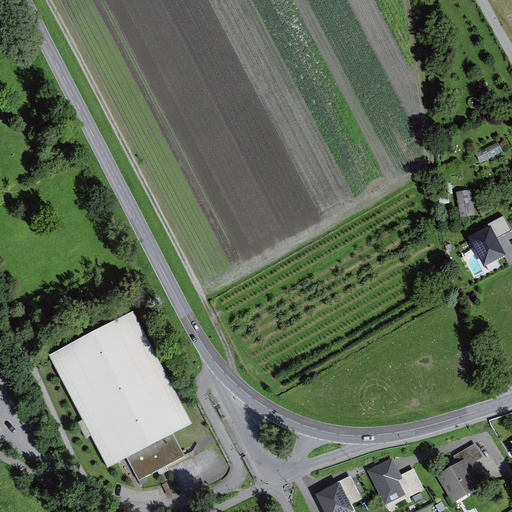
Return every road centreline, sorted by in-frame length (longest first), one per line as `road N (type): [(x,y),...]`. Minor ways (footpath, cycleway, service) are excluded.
road 1 (track): [(233,381),(230,350),(51,0)]
road 2 (secondary): [(26,0),(221,370)]
road 3 (secondary): [(259,403),(354,436),(419,428),(511,400)]
